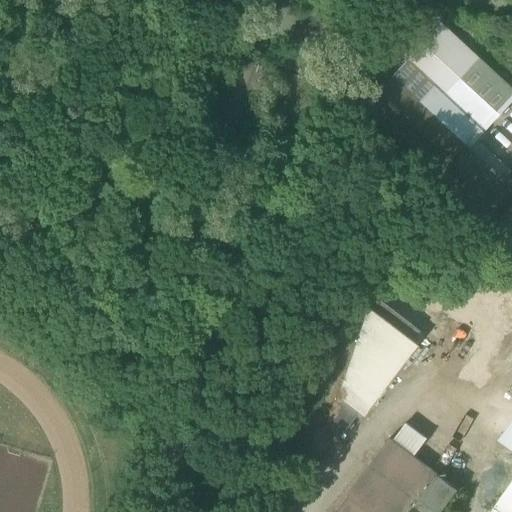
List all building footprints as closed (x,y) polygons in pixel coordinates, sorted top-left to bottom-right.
[(292,45),(309,61),(334,35),(337,38),(351,23),(347,20),(349,18),(298,0),(253,0),(248,4),(292,45)] [(466,66),(430,33),(406,60),(434,87),(418,104),(466,148),(475,138),(482,130),(495,115),(455,78),(466,66)] [(484,48),(430,33),(466,66),(473,57),(474,58),(484,48)] [(283,74),(305,80),(309,61),(292,45),(283,74)] [(511,97),(511,92),(474,58),(473,57),(466,66),(455,78),(495,115),(511,97)] [(212,130),(238,138),(245,114),(252,92),(259,67),(233,59),(212,130)] [(406,60),(362,110),(389,136),(418,104),(434,87),(406,60)] [(283,74),(259,67),(252,92),(261,95),(287,102),(280,124),(255,116),(245,114),(238,138),(296,154),(316,83),(305,80),(283,74)] [(255,116),(261,95),(252,92),(245,114),(255,116)] [(498,179),(466,148),(418,104),(389,136),(481,221),(511,188),(511,183),(505,177),(502,174),(498,179)] [(510,171),(475,138),(466,148),(498,179),(502,174),(505,177),(510,171)] [(324,426),(338,437),(356,413),(362,417),(416,345),(411,341),(418,331),(370,294),(324,426)] [(491,511),(511,511),(511,421),(500,439),(511,447),(511,482),(491,511)] [(407,423),(393,441),(414,457),(427,439),(407,423)] [(409,511),(438,475),(414,457),(393,441),(390,439),(334,511),(409,511)] [(441,511),(458,490),(438,475),(409,511),(441,511)]
